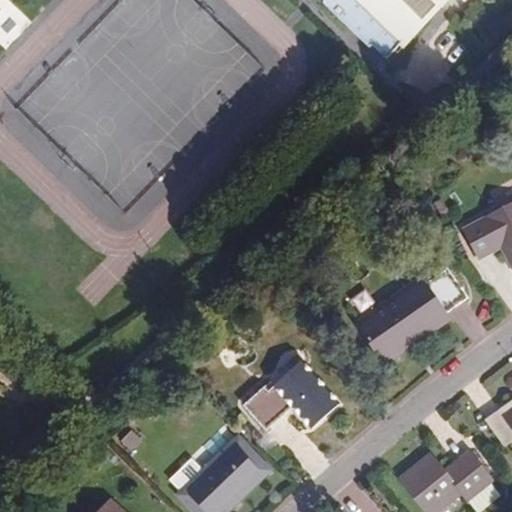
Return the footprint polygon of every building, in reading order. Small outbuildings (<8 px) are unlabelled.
[(325,0),(326,0),(325,2),(370,47),(373,45),(387,59),(405,41),(407,43),(451,0),(325,0)] [(453,205),(445,201),(442,208),(449,212),(453,205)] [(511,206),(468,229),(481,254),(490,249),(504,243),(511,257),(511,206)] [(469,296),(449,268),(428,283),(424,276),(358,323),(386,363),(408,349),(405,345),(449,313),(449,310),(469,296)] [(340,402),(303,360),(269,389),(266,386),(246,403),(267,427),(294,404),(312,425),(340,402)] [(511,403),(490,420),(505,443),(511,438),(511,403)] [(220,511),(268,467),(242,439),(185,492),(203,511),(220,511)] [(494,480),(472,453),(446,472),(432,455),(402,480),(427,511),(439,511),(464,493),(469,499),(494,480)] [(127,511),(113,498),(99,511),(127,511)]
